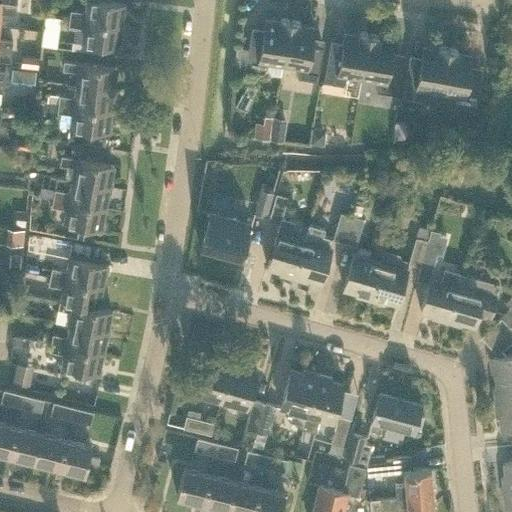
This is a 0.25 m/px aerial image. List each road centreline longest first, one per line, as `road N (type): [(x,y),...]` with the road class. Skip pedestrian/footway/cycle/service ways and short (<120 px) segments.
road 1 (residential): [(467,511),(452,369),(167,290)]
road 2 (residential): [(167,290),(204,0)]
road 3 (residential): [(116,511),(167,290)]
